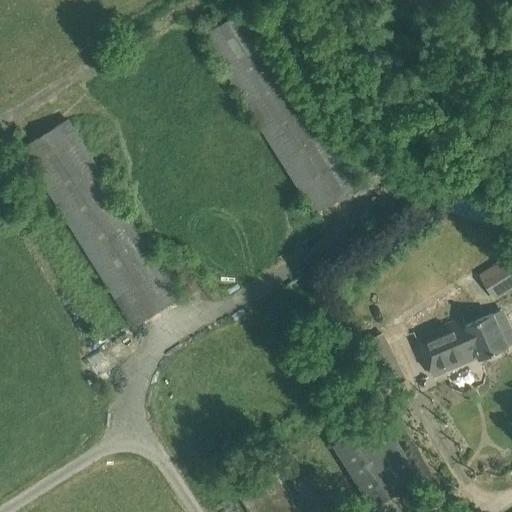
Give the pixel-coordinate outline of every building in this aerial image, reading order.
[(204,34),(314,211),(360,183),(249,6),(204,34)] [(23,148),(133,325),(179,296),(68,119),(23,148)] [(511,204),(500,212),(511,230),(511,204)] [(511,256),(481,275),(494,298),(511,288),(511,256)] [(417,338),(433,375),(478,355),(480,358),(507,346),(492,313),(466,325),(463,317),(417,338)] [(395,362),(377,371),(386,388),(404,380),(395,362)] [(333,445),(371,506),(419,476),(381,415),(333,445)] [(229,479),(250,511),(299,511),(265,457),(229,479)]
